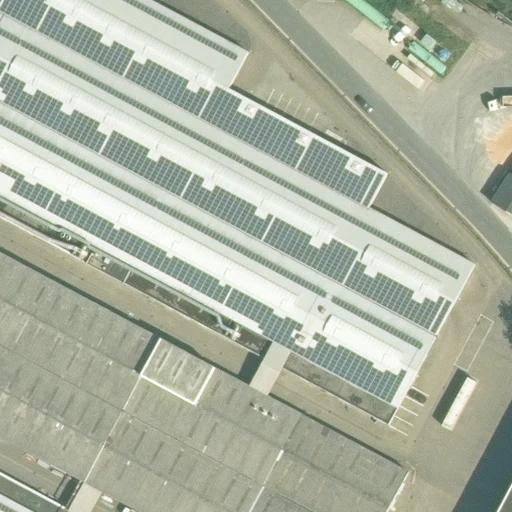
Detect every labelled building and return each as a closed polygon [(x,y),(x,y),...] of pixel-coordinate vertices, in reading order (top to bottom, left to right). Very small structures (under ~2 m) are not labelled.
[(248,55),(145,0),(0,0),(0,219),(264,361),(283,371),(388,428),(475,268),(369,211),(387,177),(229,91),(248,55)] [(511,184),(496,210),(511,228),(511,184)] [(0,437),(138,511),(387,511),(408,474),(268,399),(249,389),(0,255),(0,437)] [(283,371),(264,361),(249,389),(268,399),(283,371)] [(0,511),(70,511),(0,474),(0,511)] [(511,511),(511,490),(500,511),(511,511)]
